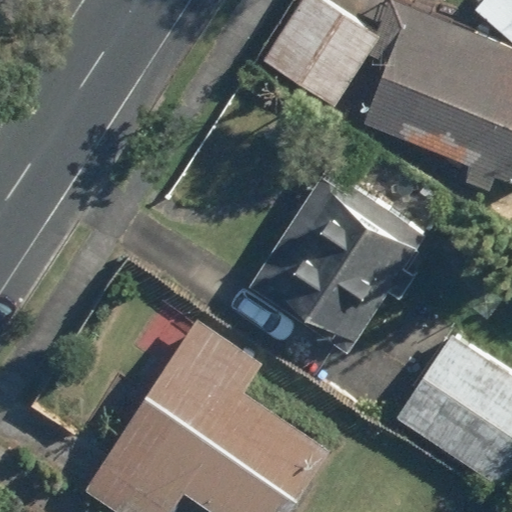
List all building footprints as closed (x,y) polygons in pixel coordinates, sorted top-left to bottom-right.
[(511,0),(482,0),(482,1),(511,27),(511,0)] [(511,206),(511,52),(394,1),(380,34),(328,11),(292,94),(345,117),(372,57),(428,81),(397,151),(495,193),(488,210),(507,218),(511,206)] [(255,281),(353,346),(394,285),(405,292),(421,268),(409,261),(430,229),(331,164),(307,202),(304,199),(292,217),(295,219),(255,281)] [(202,314),(91,486),(132,511),(171,511),(189,485),(231,511),(288,511),(335,441),(249,385),(267,356),(202,314)] [(401,412),(504,481),(511,469),(511,366),(457,329),(401,412)]
